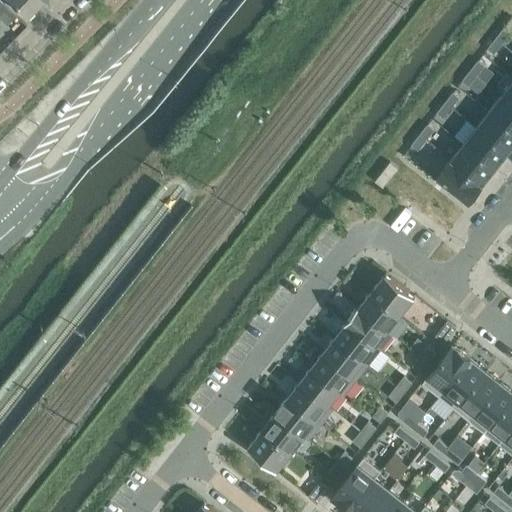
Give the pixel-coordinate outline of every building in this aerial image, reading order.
[(26,15),(26,14),(40,0),(9,0),(25,16),(26,15)] [(0,1),(0,19),(5,25),(15,15),(1,1),(0,1)] [(510,32),(503,27),(495,37),(502,43),(510,32)] [(495,37),(487,48),(493,53),(502,43),(495,37)] [(485,64),(478,59),(470,70),(476,75),(485,64)] [(476,75),(470,70),(462,80),(468,85),(476,75)] [(511,102),(511,80),(501,94),(511,102)] [(453,91),(444,102),(451,107),(459,96),(453,91)] [(511,128),(511,102),(501,94),(489,110),(511,128)] [(444,102),(436,112),(443,117),(451,107),(444,102)] [(511,144),(511,128),(489,110),(476,126),(507,151),(511,144)] [(427,123),(419,134),(426,139),(434,128),(427,123)] [(495,167),(507,151),(476,126),(463,142),(495,167)] [(418,149),(426,139),(419,134),(411,144),(418,149)] [(463,142),(451,158),(482,183),(495,167),(463,142)] [(482,183),(451,158),(438,175),(469,200),(482,183)] [(390,161),(375,180),(383,186),(397,167),(390,161)] [(400,283),(386,272),(385,272),(370,291),(385,303),(400,283)] [(385,303),(399,314),(415,295),(400,283),(385,303)] [(399,314),(385,303),(370,291),(359,305),(358,304),(357,305),(392,333),(393,332),(388,328),(399,314)] [(392,333),(357,305),(345,320),(380,348),(392,333)] [(380,348),(345,320),(345,321),(346,322),(334,336),(368,363),(380,348)] [(442,327),(450,334),(456,326),(448,320),(442,327)] [(442,327),(436,335),(444,341),(450,334),(442,327)] [(368,363),(334,336),(323,351),(356,378),(368,363)] [(455,346),(452,344),(422,382),(438,395),(470,356),(460,348),(459,349),(456,346),(456,345),(455,346)] [(420,355),(428,361),(436,351),(428,345),(420,355)] [(356,378),(323,351),(311,366),(344,393),(356,378)] [(412,365),(420,371),(428,361),(420,355),(412,365)] [(470,357),(470,356),(438,395),(454,407),(484,369),(476,362),(477,362),(476,361),(475,362),(472,359),(473,358),(472,358),(471,358),(470,357)] [(299,381),(332,408),(333,407),(328,404),(339,390),(344,394),(344,393),(311,366),(299,381)] [(484,369),(454,407),(469,419),(499,381),(491,374),(492,374),(491,373),(490,374),(487,371),(488,370),(487,370),(486,370),(484,369)] [(412,382),(404,375),(396,385),(404,391),(412,382)] [(287,396),(321,423),(332,408),(299,381),(287,396)] [(469,419),(469,420),(475,412),(490,424),(511,395),(511,390),(506,386),(507,386),(506,385),(505,385),(502,383),(503,382),(502,381),(501,382),(499,381),(469,419)] [(396,385),(388,395),(396,401),(404,391),(396,385)] [(511,395),(490,424),(505,435),(511,426),(511,395)] [(275,411),(309,438),(321,423),(287,396),(275,411)] [(380,405),(372,415),(380,421),(388,412),(380,405)] [(308,439),(309,438),(275,411),(263,426),(277,438),(292,449),(303,435),(308,439)] [(403,420),(413,428),(418,422),(408,413),(403,420)] [(360,430),(368,437),(376,427),(368,420),(360,430)] [(428,430),(418,422),(413,428),(423,436),(428,430)] [(394,431),(404,439),(409,432),(399,424),(394,431)] [(247,446),(262,457),(277,438),(263,426),(247,446)] [(368,437),(360,430),(352,440),(361,446),(368,437)] [(420,441),(409,432),(404,439),(415,447),(420,441)] [(443,452),(448,445),(438,437),(433,444),(443,452)] [(277,438),(262,457),(277,469),(292,449),(277,438)] [(453,460),(458,453),(448,445),(443,452),(453,460)] [(424,455),(434,463),(439,456),(429,448),(424,455)] [(352,457),(344,450),(336,460),(345,467),(352,457)] [(339,501),(349,509),(380,469),(363,456),(333,495),(335,497),(336,498),(336,497),(340,500),(339,501)] [(450,464),(439,456),(434,463),(445,471),(450,464)] [(345,467),(336,460),(329,470),(337,476),(345,467)] [(466,463),(461,470),(471,478),(476,471),(466,463)] [(381,470),(380,469),(349,509),(350,509),(350,508),(351,509),(351,510),(352,511),(352,510),(354,511),(370,511),(389,489),(375,477),(381,470)] [(511,476),(504,469),(497,478),(510,489),(511,486),(511,476)] [(471,478),(461,470),(456,476),(466,484),(471,478)] [(487,480),(476,471),(471,478),(482,486),(487,480)] [(482,486),(471,478),(466,484),(477,492),(482,486)] [(323,495),(328,487),(320,481),(314,488),(323,495)] [(493,491),(503,499),(508,493),(498,485),(493,491)] [(308,495),(317,502),(323,495),(314,488),(308,495)] [(395,511),(404,501),(389,489),(370,511),(395,511)] [(511,496),(508,493),(503,499),(511,506),(511,496)] [(484,502),(495,510),(500,504),(489,496),(484,502)] [(217,511),(204,502),(204,501),(194,511),(217,511)] [(418,511),(404,501),(395,511),(418,511)]
